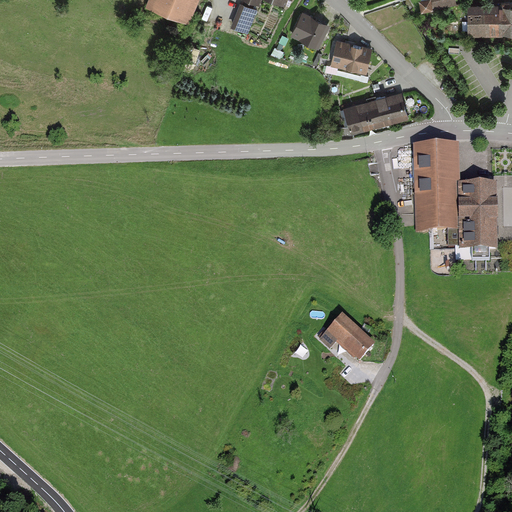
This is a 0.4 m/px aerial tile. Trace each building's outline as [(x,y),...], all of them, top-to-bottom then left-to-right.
[(149,0),(147,5),(191,24),(200,0),(149,0)] [(511,31),(511,6),(510,6),(509,3),(501,3),(501,6),(469,6),(469,32),(511,31)] [(257,11),(241,5),(233,27),(249,33),(257,11)] [(327,26),(302,14),(292,33),(318,46),(327,26)] [(371,50),(337,41),(332,63),(366,71),(371,50)] [(329,62),(327,70),(338,73),(340,65),(329,62)] [(404,92),(347,107),(354,135),(412,120),(404,92)] [(457,145),(416,146),(418,233),(459,231),(457,145)] [(498,185),(463,185),(463,251),(473,251),(473,261),(491,261),(491,251),(499,251),(498,185)] [(376,346),(344,316),(321,341),(333,351),(338,344),(360,364),(376,346)]
